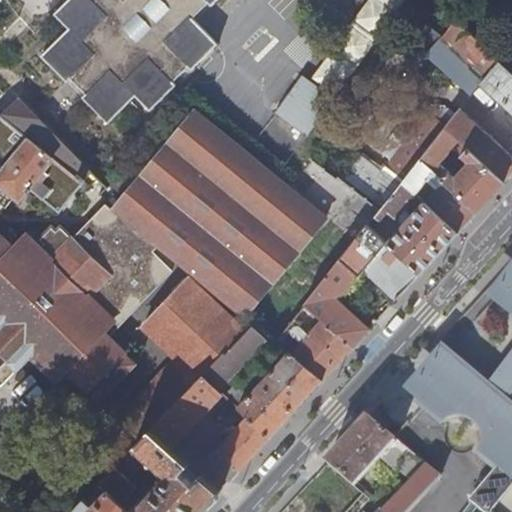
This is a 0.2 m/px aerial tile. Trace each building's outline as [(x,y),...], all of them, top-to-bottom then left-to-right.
[(67,0),(56,11),(70,26),(43,53),(68,79),(70,78),(86,93),(84,95),(109,121),(137,94),(152,109),(177,84),(175,81),(191,66),(193,68),(220,42),(194,16),(210,0),(212,3),(214,0),(67,0)] [(337,96),(406,0),(369,0),(313,78),(337,96)] [(458,18),(430,55),(450,72),(447,75),(454,82),(457,79),(473,94),(484,82),(511,108),(511,69),(510,68),(500,59),(487,47),(477,37),(458,18)] [(494,38),(487,47),(500,59),(508,49),(494,38)] [(309,136),(336,99),(305,76),(279,113),(309,136)] [(453,119),(447,127),(449,128),(506,182),(511,175),(511,155),(461,108),(458,113),(451,108),(447,113),(453,119)] [(161,246),(247,317),(327,218),(197,110),(116,209),(161,246)] [(339,176),(382,209),(403,183),(423,158),(447,127),(429,113),(382,173),(356,153),(339,176)] [(0,119),(0,163),(8,169),(0,178),(0,180),(21,198),(31,187),(62,212),(85,183),(3,116),(0,119)] [(447,180),(480,211),(506,182),(449,128),(447,127),(423,158),(439,173),(447,180)] [(356,153),(330,133),(312,158),(338,178),(339,176),(356,153)] [(403,183),(417,195),(419,196),(439,173),(423,158),(403,183)] [(319,190),(332,176),(313,159),(300,173),(319,190)] [(431,207),(459,233),(480,211),(447,180),(443,184),(446,187),(431,207)] [(382,209),(370,225),(374,230),(388,211),(398,220),(417,195),(403,183),(382,209)] [(390,244),(422,274),(459,233),(431,207),(427,203),(409,223),(406,220),(401,224),(404,228),(390,244)] [(116,209),(115,208),(113,209),(107,205),(75,238),(113,275),(112,276),(123,286),(103,307),(117,320),(115,323),(118,327),(110,335),(111,336),(175,271),(155,251),(161,246),(116,209)] [(326,320),(355,347),(372,329),(336,297),(349,290),(365,271),(398,301),(422,274),(390,244),(374,230),(370,225),(307,305),(320,316),(325,321),(326,320)] [(140,364),(111,336),(110,335),(118,327),(115,323),(117,320),(103,307),(123,286),(112,276),(113,275),(75,238),(63,227),(59,232),(54,227),(42,241),(46,245),(42,249),(29,236),(17,250),(12,245),(19,237),(10,228),(0,238),(0,381),(4,386),(34,356),(58,380),(68,370),(95,397),(102,403),(140,364)] [(143,442),(154,430),(207,375),(228,352),(245,335),(189,281),(146,327),(178,358),(120,420),(143,442)] [(511,511),(511,301),(509,304),(511,306),(511,355),(487,389),(457,364),(417,405),(441,428),(448,422),(452,420),(457,419),(461,419),(467,420),(474,424),(479,430),(480,433),(482,439),(481,447),(479,452),(476,457),(495,473),(507,483),(485,511),(511,511)] [(311,335),(325,321),(320,316),(310,327),(307,330),(311,335)] [(293,355),(325,381),(355,347),(326,320),(325,321),(311,335),(307,330),(310,327),(305,323),(302,326),(300,325),(297,325),(294,328),(293,331),(295,335),(304,343),(293,355)] [(207,375),(221,388),(237,371),(241,375),(249,366),(245,362),(269,338),(255,326),(229,354),(228,352),(207,375)] [(267,344),(282,356),(287,350),(278,343),(273,338),(267,344)] [(282,356),(285,359),(291,353),(287,350),(282,356)] [(250,417),(272,439),(325,381),(293,355),(291,353),(285,359),(249,397),(237,386),(228,395),(250,417)] [(154,430),(173,449),(225,393),(221,388),(207,375),(154,430)] [(392,422),(379,410),(370,420),(384,431),(392,422)] [(206,458),(232,482),(272,439),(250,417),(220,450),(217,447),(206,458)] [(384,431),(370,420),(351,441),(329,465),(364,497),(371,503),(374,499),(359,485),(372,471),(377,466),(383,459),(397,472),(402,466),(416,478),(406,490),(402,495),(386,511),(409,511),(441,478),(384,431)] [(204,511),(222,493),(173,449),(154,430),(143,442),(138,447),(167,475),(152,491),(146,485),(139,493),(137,490),(139,487),(119,468),(102,485),(131,511),(204,511)] [(377,466),(372,471),(402,495),(406,490),(377,466)] [(481,511),(485,511),(507,483),(495,473),(471,504),(481,511)] [(88,500),(76,511),(131,511),(102,485),(96,492),(103,499),(94,507),(88,500)] [(361,511),(371,503),(364,497),(350,511),(361,511)]
